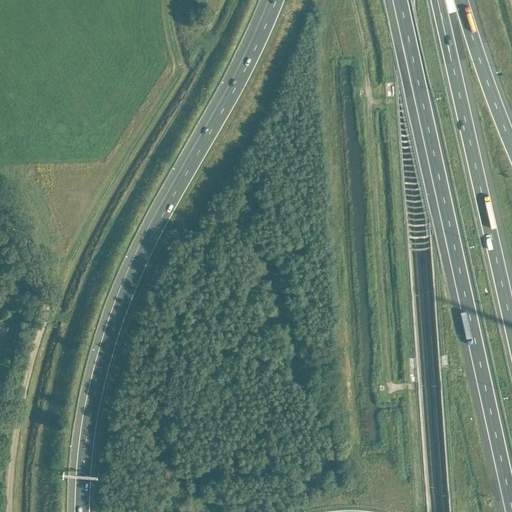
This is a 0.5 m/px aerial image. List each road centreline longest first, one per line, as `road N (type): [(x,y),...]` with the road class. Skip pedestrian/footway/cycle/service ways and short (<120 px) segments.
road 1 (motorway): [(275,0),(126,291),(90,414),(80,511)]
road 2 (motorway): [(399,0),(511,507)]
road 3 (motorway): [(511,333),(436,0)]
road 4 (track): [(0,198),(53,302),(21,392),(8,511)]
road 5 (motorway): [(511,144),(462,0)]
